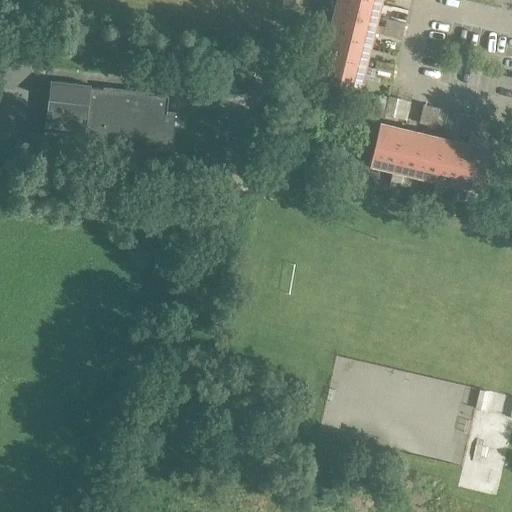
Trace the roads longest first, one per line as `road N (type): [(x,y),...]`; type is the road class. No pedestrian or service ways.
road 1 (residential): [(511,20),(424,1),(403,83),(511,115)]
road 2 (residential): [(226,179),(291,0)]
